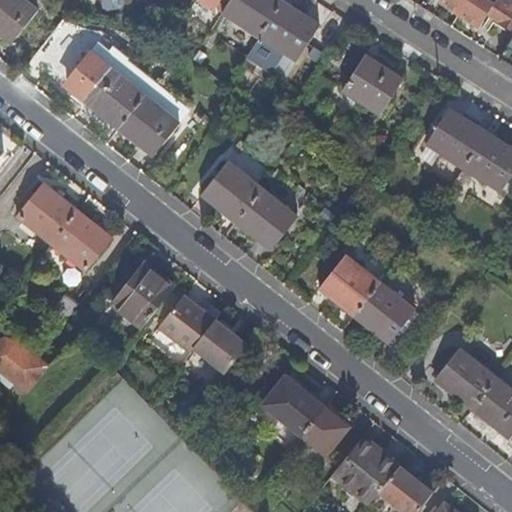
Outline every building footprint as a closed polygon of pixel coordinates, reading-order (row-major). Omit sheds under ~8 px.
[(0,0),(0,34),(12,44),(38,11),(24,0),(0,0)] [(282,2),(278,0),(197,0),(197,2),(216,14),(219,11),(259,37),(282,2)] [(442,0),(441,2),(459,14),(468,0),(442,0)] [(511,0),(468,0),(459,14),(477,26),(487,12),(510,27),(506,33),(511,36),(511,0)] [(297,12),(282,2),(259,37),(297,62),(321,27),(297,12)] [(511,37),(499,59),(511,66),(511,37)] [(84,101),(119,129),(145,96),(117,74),(111,69),(113,67),(93,52),(82,65),(84,68),(70,87),(86,99),(84,101)] [(404,80),(366,56),(343,91),(381,116),(404,80)] [(145,96),(154,85),(126,62),(117,74),(145,96)] [(145,96),(119,129),(155,157),(180,124),(165,112),(173,101),(154,85),(145,96)] [(464,169),(486,134),(449,110),(426,145),(464,169)] [(511,176),(511,150),(486,134),(464,169),(501,193),(511,176)] [(202,195),(237,223),(263,190),(228,162),(202,195)] [(51,244),(77,211),(43,184),(17,217),(51,244)] [(263,190),(237,223),(272,250),(298,217),(263,190)] [(320,215),(331,225),(336,218),(325,209),(320,215)] [(112,239),(77,211),(51,244),(86,272),(112,239)] [(320,289),(355,316),(381,283),(346,256),(320,289)] [(159,307),(173,289),(144,265),(133,278),(159,307)] [(143,327),(159,307),(133,278),(113,303),(143,327)] [(381,283),(355,316),(390,344),(416,311),(381,283)] [(191,350),(215,321),(183,296),(157,329),(188,354),(191,350)] [(59,331),(77,307),(63,297),(45,320),(59,331)] [(245,346),(215,321),(191,350),(223,375),(245,346)] [(0,369),(27,391),(45,368),(16,345),(5,342),(0,344),(0,369)] [(473,410),(498,379),(460,350),(436,380),(473,410)] [(265,407),(288,378),(284,376),(261,405),(265,407)] [(324,407),(288,378),(265,407),(301,436),(314,420),(324,407)] [(511,439),(511,390),(498,379),(473,410),(511,440),(511,439)] [(348,427),(324,407),(314,420),(301,436),(325,456),(348,427)] [(368,437),(365,440),(371,445),(374,442),(368,437)] [(365,440),(361,438),(332,475),(369,505),(379,492),(399,467),(371,445),(365,440)] [(416,511),(432,493),(399,467),(379,492),(403,511),(416,511)] [(455,511),(443,502),(436,511),(455,511)]
